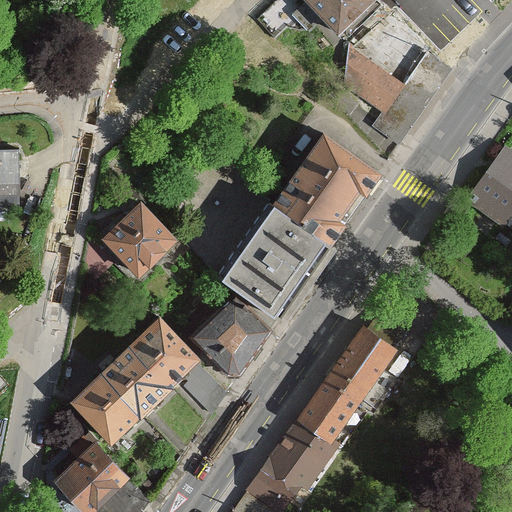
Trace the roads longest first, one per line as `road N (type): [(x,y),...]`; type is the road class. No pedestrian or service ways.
road 1 (secondary): [(180,511),(511,49)]
road 2 (residential): [(75,151),(245,0)]
road 3 (residential): [(40,303),(7,511)]
road 4 (residential): [(75,151),(40,303)]
